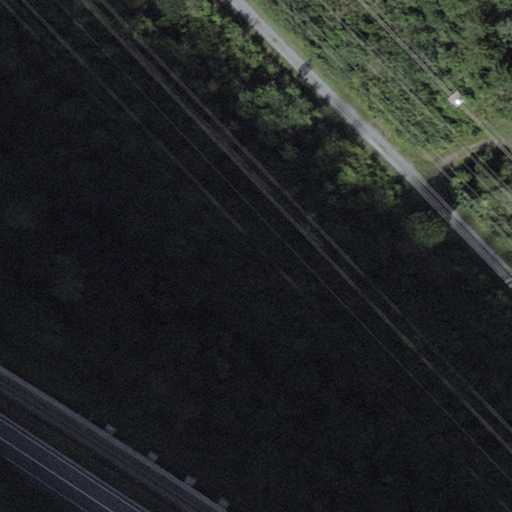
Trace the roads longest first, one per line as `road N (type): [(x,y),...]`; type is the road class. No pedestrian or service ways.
road 1 (track): [(511,270),(255,0)]
road 2 (primary): [(0,438),(110,511)]
